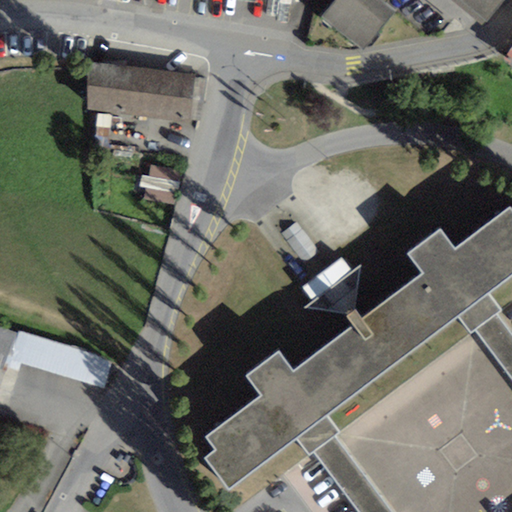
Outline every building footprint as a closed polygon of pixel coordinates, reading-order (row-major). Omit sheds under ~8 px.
[(394,10),(379,0),(334,0),(321,19),(363,51),(394,10)] [(451,0),(483,26),(504,0),(451,0)] [(86,63),(86,109),(189,122),(195,76),(86,63)] [(203,459),(229,490),(296,441),(327,417),(458,318),(489,295),(511,277),(511,210),(510,208),(455,250),(440,230),(406,256),(421,276),(362,321),(354,311),(347,316),(355,326),(294,372),(279,352),(246,377),(260,395),(205,436),(214,450),(203,459)] [(489,295),(458,318),(471,332),(475,329),(497,312),(501,309),(489,295)] [(511,332),(497,312),(475,329),(511,377),(511,332)] [(0,328),(0,367),(6,370),(19,335),(0,328)] [(327,417),(296,441),(309,454),(313,451),(335,435),(340,430),(327,417)] [(393,511),(335,435),(313,451),(358,511),(393,511)]
